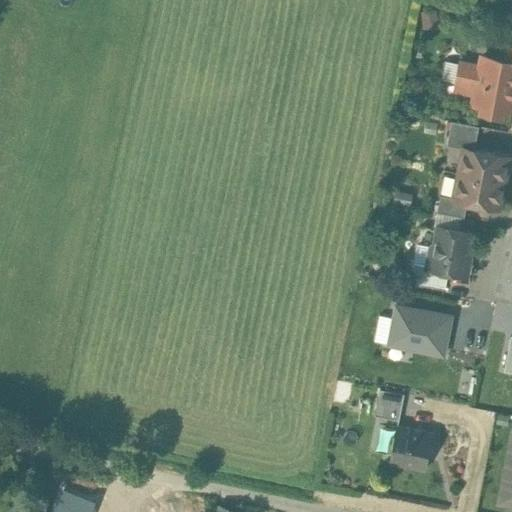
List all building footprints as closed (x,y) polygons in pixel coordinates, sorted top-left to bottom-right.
[(504,59),(483,55),(480,66),(462,62),(458,83),(475,86),(476,88),(473,102),(511,110),(511,109),(511,61),(504,60),(504,59)] [(479,125),(451,120),(447,144),(464,148),(464,147),(474,149),(479,125)] [(474,149),(464,147),(464,148),(459,172),(504,181),(509,156),(474,149)] [(504,181),(459,172),(454,197),(454,198),(467,201),(499,207),(504,181)] [(467,201),(454,198),(454,197),(440,194),(437,211),(464,216),(467,201)] [(472,231),(439,225),(431,265),(431,268),(448,271),(464,274),(472,231)] [(431,265),(414,262),(410,280),(445,287),(448,271),(431,268),(431,265)] [(450,315),(396,305),(389,343),(443,353),(450,315)] [(404,393),(380,389),(375,415),(399,420),(404,393)] [(412,430),(397,427),(389,462),(415,467),(416,465),(425,467),(432,433),(412,429),(412,430)] [(511,431),(499,501),(511,503),(511,431)]
